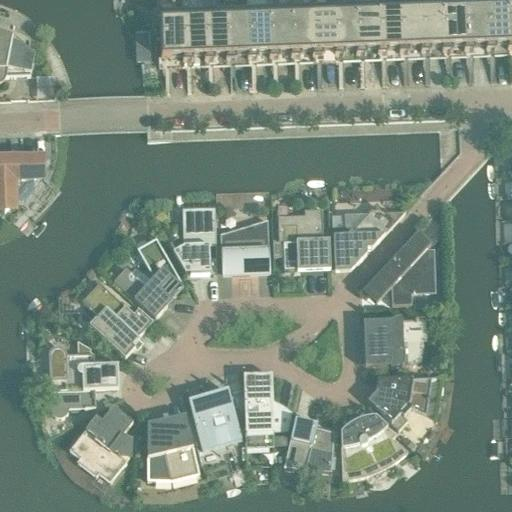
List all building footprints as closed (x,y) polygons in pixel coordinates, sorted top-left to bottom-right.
[(507,56),(505,4),(484,5),(486,56),(507,56)] [(486,56),(484,5),(462,6),(464,57),(486,56)] [(442,58),(440,6),(418,7),(420,59),(442,58)] [(464,57),(462,6),(440,6),(442,58),(464,57)] [(420,59),(418,7),(397,8),(399,60),(420,59)] [(399,60),(397,8),(375,9),(377,60),(399,60)] [(377,60),(375,9),(354,10),(356,61),(377,60)] [(356,61),(354,10),(332,11),(334,62),(356,61)] [(312,63),(310,11),(289,12),(290,64),(312,63)] [(334,62),(332,11),(310,11),(312,63),(334,62)] [(290,64),(289,12),(267,13),(269,65),(290,64)] [(269,65),(267,13),(245,14),(247,65),(269,65)] [(247,65),(245,14),(224,15),(226,66),(247,65)] [(226,66),(224,15),(202,16),(204,67),(226,66)] [(183,68),(181,16),(153,17),(154,30),(159,30),(160,69),(183,68)] [(204,67),(202,16),(181,16),(183,68),(204,67)] [(30,81),(28,43),(20,38),(13,34),(13,32),(12,32),(12,34),(8,33),(0,30),(0,87),(2,86),(4,83),(4,82),(30,81)] [(139,66),(150,65),(149,43),(138,44),(139,66)] [(33,194),(33,184),(44,173),(32,162),(0,163),(0,213),(4,216),(14,205),(24,204),(33,194)] [(371,253),(404,217),(403,216),(402,217),(384,217),(375,209),(366,218),(343,219),(344,240),(332,240),(333,277),(349,277),(366,258),(366,253),(371,253)] [(216,277),(214,213),(181,214),(182,251),(172,257),(184,278),(216,277)] [(328,245),(322,245),(321,215),(303,216),(303,223),(278,224),(278,221),(277,221),(278,247),(274,247),(273,245),(272,245),(272,262),(280,262),(280,260),(282,260),(283,274),(296,274),(296,276),(329,275),(328,245)] [(433,296),(431,256),(424,256),(430,250),(418,238),(430,225),(429,224),(361,297),(375,310),(390,293),(392,298),(408,297),(408,299),(416,299),(416,297),(433,296)] [(269,280),(267,226),(219,239),(221,282),(269,280)] [(163,303),(182,292),(155,244),(136,255),(147,274),(142,279),(135,273),(130,277),(125,273),(113,286),(154,325),(166,311),(158,304),(161,300),(163,303)] [(151,328),(137,314),(136,315),(137,316),(133,320),(98,288),(81,307),(97,321),(88,331),(113,354),(121,345),(130,353),(138,344),(137,343),(151,328)] [(423,354),(422,346),(425,346),(424,326),(436,325),(436,324),(416,325),(415,323),(413,325),(400,325),(399,322),(387,326),(369,326),(371,372),(388,371),(389,374),(401,371),(408,370),(413,369),(417,367),(420,363),(422,359),(423,354)] [(67,414),(94,413),(94,396),(117,395),(117,369),(93,370),(92,360),(65,360),(63,355),(59,352),(53,352),(49,356),(48,361),(50,414),(51,419),(56,422),(61,422),(66,419),(67,414)] [(287,436),(291,416),(288,414),(280,409),(271,405),(270,379),(242,380),(245,453),(273,451),(273,436),(287,436)] [(427,402),(430,384),(435,384),(435,383),(376,385),(374,397),(381,401),(381,403),(386,408),(378,417),(397,436),(407,425),(402,422),(410,413),(424,419),(427,405),(428,405),(428,402),(427,402)] [(201,454),(241,442),(226,395),(187,407),(201,454)] [(131,428),(112,413),(101,427),(95,422),(68,455),(79,463),(76,467),(96,482),(98,479),(109,487),(126,466),(122,463),(124,463),(126,461),(130,456),(131,453),(130,449),(121,441),(131,428)] [(330,478),(333,437),(315,432),(316,430),(294,425),(296,417),(295,417),(282,474),(330,478)] [(170,486),(198,480),(185,420),(146,429),(146,486),(170,486)] [(406,458),(391,444),(395,440),(374,421),(366,422),(359,424),(352,427),(345,432),(339,437),(341,485),(346,485),(356,483),(366,481),(369,478),(373,475),(376,473),(381,471),(385,470),(390,470),(400,463),(406,458)]
